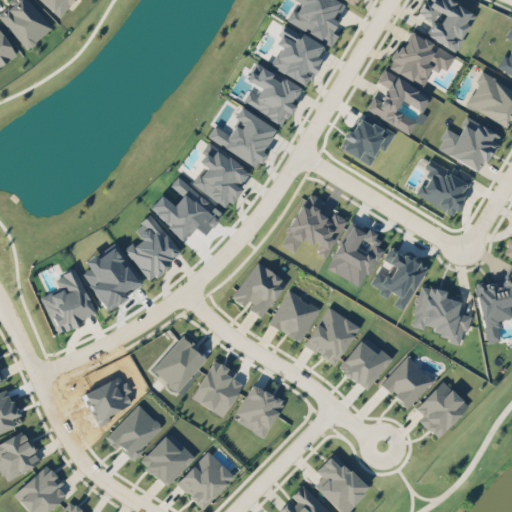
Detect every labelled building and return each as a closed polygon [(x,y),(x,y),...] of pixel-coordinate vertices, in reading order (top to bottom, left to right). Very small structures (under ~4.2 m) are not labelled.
[(10,0),(0,9),(0,18),(26,48),(51,26),(28,0),(10,0)] [(39,0),(57,16),(72,0),(39,0)] [(331,43),(336,34),(331,31),(337,18),(336,18),(344,1),(342,0),(294,0),(296,1),(287,22),(331,43)] [(474,12),(454,3),(454,0),(429,0),(428,1),(425,0),(423,0),(417,13),(432,20),(436,10),(444,13),(439,24),(433,21),(426,36),(456,50),(474,12)] [(306,84),(320,57),(317,56),(323,44),(284,25),(265,64),(306,84)] [(496,65),(511,74),(511,25),(510,25),(504,36),(511,40),(511,45),(508,54),(503,52),(496,65)] [(0,64),(15,55),(0,30),(0,64)] [(454,55),(411,31),(402,48),(397,45),(386,66),(421,85),(430,68),(437,71),(439,66),(445,70),(454,55)] [(281,124),(301,87),(280,76),(280,75),(258,64),(254,71),(250,69),(245,79),(259,86),(256,93),(248,89),(241,102),(281,124)] [(364,109),(408,132),(415,119),(394,108),(399,99),(421,111),(428,99),(415,92),(417,87),(382,68),(375,81),(386,86),(379,99),(372,95),(364,109)] [(511,116),(511,88),(480,70),(475,80),(477,81),(465,103),(506,126),(511,116)] [(213,127),(208,134),(253,166),(257,160),(259,161),(265,154),(259,150),(269,136),(266,134),(270,128),(240,107),(234,115),(241,120),(237,127),(234,125),(227,136),(213,127)] [(394,129),(361,113),(351,132),(345,129),(336,147),(368,163),(377,146),(384,150),(394,129)] [(435,148),(476,169),(481,159),(486,161),(500,134),(465,116),(456,133),(446,127),(435,148)] [(190,183),(225,208),(239,188),(236,186),(247,170),(208,143),(196,160),(203,165),(190,183)] [(414,192),(451,214),(473,176),(457,167),(454,173),(428,158),(423,168),(428,171),(421,184),(419,183),(414,192)] [(181,239),(199,218),(209,226),(221,212),(176,174),(168,183),(181,194),(173,204),(160,193),(149,206),(169,223),(166,227),(181,239)] [(345,218),(332,211),(328,218),(316,211),(322,199),(307,191),(279,243),(293,251),(301,236),(317,245),(314,251),(324,257),(345,218)] [(124,249),(147,279),(180,253),(150,213),(132,227),(139,237),(124,249)] [(361,285),(380,247),(376,245),(381,236),(349,221),(326,268),(361,285)] [(511,236),(503,253),(511,257),(511,236)] [(136,282),(113,246),(96,257),(94,253),(84,260),(89,268),(81,273),(105,309),(125,296),(122,291),(136,282)] [(426,264),(388,246),(382,259),(394,265),(388,276),(375,269),(369,283),(380,288),(377,292),(386,297),(389,291),(397,294),(392,304),(404,309),(426,264)] [(230,297),(245,307),(245,306),(260,317),(285,281),(255,260),(230,297)] [(94,314),(74,268),(53,277),(57,288),(40,295),(55,331),(94,314)] [(485,342),(500,339),(496,319),(511,316),(511,272),(510,273),(511,277),(493,280),(474,284),(485,342)] [(411,324),(432,328),(431,335),(459,340),(462,329),(466,330),(470,315),(458,312),(461,299),(444,295),(445,289),(419,284),(411,324)] [(299,340),(318,307),(286,289),(267,323),(299,340)] [(358,325),(326,305),(303,344),(334,363),(358,325)] [(192,341),(183,333),(151,368),(175,390),(205,358),(189,344),(192,341)] [(391,358),(364,334),(336,365),(364,389),(391,358)] [(406,407),(432,379),(406,354),(380,382),(406,407)] [(223,415),(240,382),(231,377),(235,370),(211,358),(191,399),(223,415)] [(467,404),(440,379),(414,407),(422,414),(418,419),(436,437),(467,404)] [(282,399),(251,383),(232,420),(263,436),(282,399)] [(0,430),(20,422),(6,388),(0,390),(0,430)] [(136,403),(104,437),(116,449),(118,446),(131,458),(161,426),(136,403)] [(39,461),(33,450),(36,448),(29,435),(25,437),(21,430),(0,440),(0,470),(5,479),(39,461)] [(139,460),(164,485),(194,456),(169,431),(139,460)] [(200,507),(233,476),(208,449),(175,481),(200,507)] [(342,511),(367,488),(333,452),(315,469),(321,476),(313,484),(340,511),(342,511)] [(62,481),(45,463),(12,493),(29,511),(44,511),(65,494),(57,486),(62,481)] [(288,497),(289,497),(276,511),(277,511),(330,511),(301,483),(288,497)] [(84,511),(67,500),(61,510),(59,511),(84,511)]
